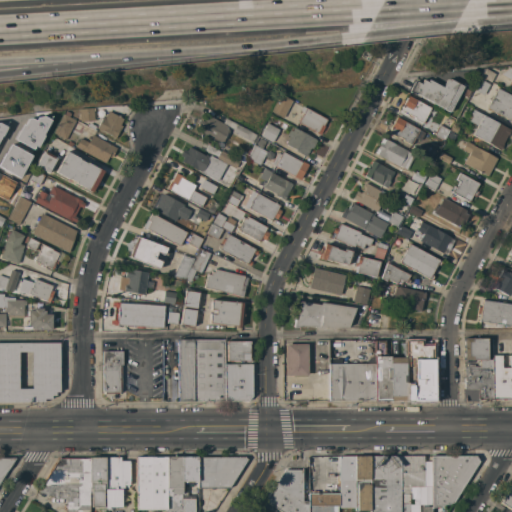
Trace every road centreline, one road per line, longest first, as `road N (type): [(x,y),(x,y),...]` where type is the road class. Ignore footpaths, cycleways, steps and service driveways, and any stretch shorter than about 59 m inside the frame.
road 1 (tertiary): [(427,0),(276,280),(267,330),(269,430)]
road 2 (motorway): [(0,30),(378,9)]
road 3 (motorway): [(0,56),(364,35)]
road 4 (residential): [(154,126),(95,262),(85,308),(84,431)]
road 5 (motorway): [(0,73),(277,41)]
road 6 (secondary): [(269,430),(0,431)]
road 7 (residential): [(511,196),(458,296),(451,430)]
road 8 (secondary): [(511,429),(353,430)]
